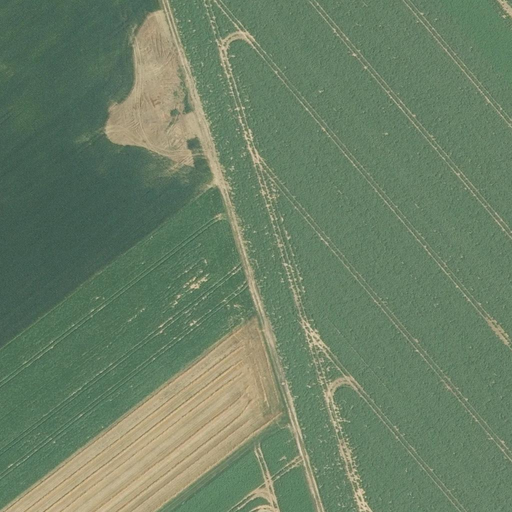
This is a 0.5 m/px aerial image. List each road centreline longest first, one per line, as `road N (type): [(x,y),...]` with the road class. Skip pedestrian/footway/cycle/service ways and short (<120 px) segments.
road 1 (track): [(164,0),(321,511)]
road 2 (track): [(293,420),(171,511)]
